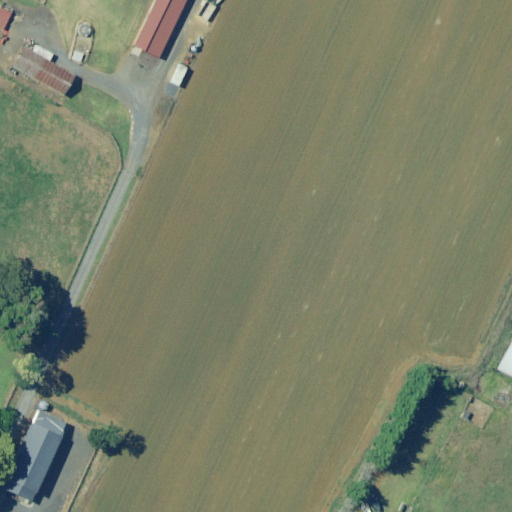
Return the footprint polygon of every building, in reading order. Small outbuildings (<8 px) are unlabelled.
[(151,0),(134,38),(168,54),(193,0),(151,0)] [(12,14),(0,8),(0,28),(4,30),(12,14)] [(74,78),(24,49),(13,67),(63,96),(74,78)] [(511,340),(496,369),(511,377),(511,340)] [(64,424),(37,411),(1,488),(31,502),(61,439),(58,438),(64,424)]
